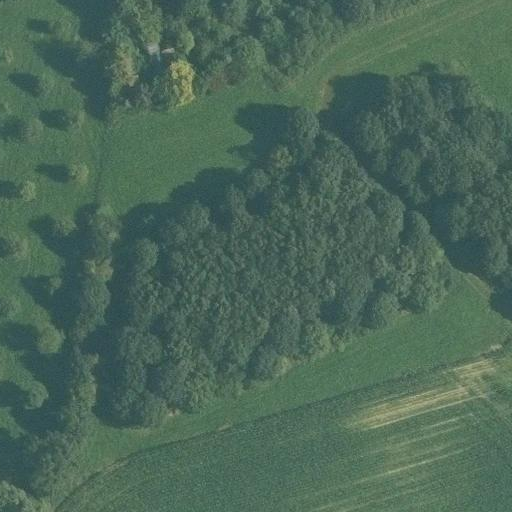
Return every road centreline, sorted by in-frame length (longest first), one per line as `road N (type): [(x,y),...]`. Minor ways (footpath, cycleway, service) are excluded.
road 1 (track): [(207,0),(212,14),(511,319)]
road 2 (track): [(330,134),(327,88),(355,55),(479,0)]
